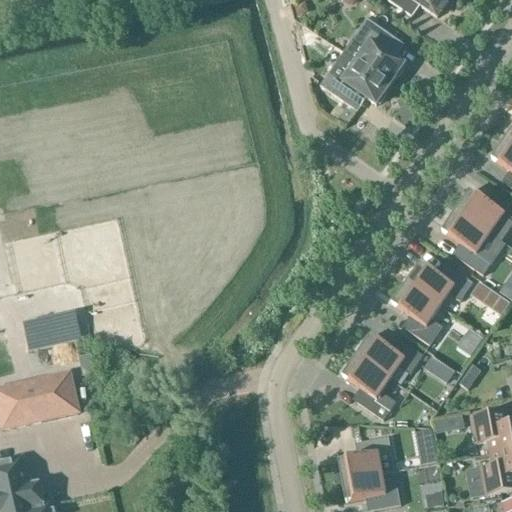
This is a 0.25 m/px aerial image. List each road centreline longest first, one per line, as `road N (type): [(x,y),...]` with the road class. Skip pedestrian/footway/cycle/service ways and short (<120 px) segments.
road 1 (residential): [(297,511),(279,410),(284,382),(405,205)]
road 2 (residential): [(405,205),(310,132),(275,0)]
road 3 (residential): [(405,205),(511,43)]
